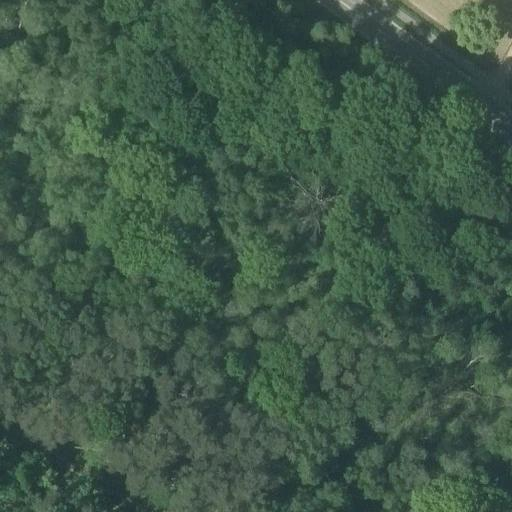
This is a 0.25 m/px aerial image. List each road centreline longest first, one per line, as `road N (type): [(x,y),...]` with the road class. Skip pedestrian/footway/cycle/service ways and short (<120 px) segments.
road 1 (tertiary): [(511,131),(337,0)]
road 2 (track): [(150,511),(0,431)]
